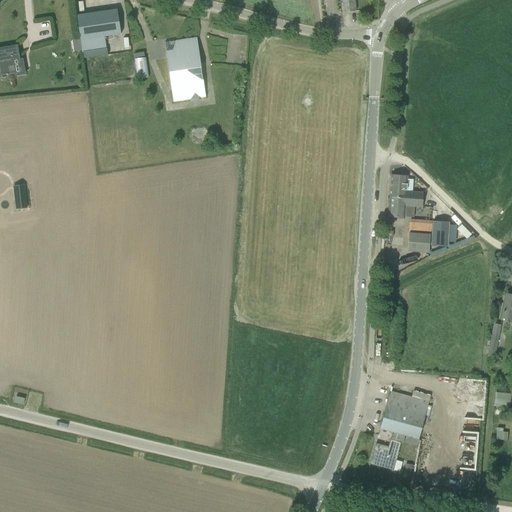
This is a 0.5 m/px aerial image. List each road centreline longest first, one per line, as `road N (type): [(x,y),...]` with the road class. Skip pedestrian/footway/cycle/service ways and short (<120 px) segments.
road 1 (unclassified): [(322,488),(355,380),(379,40)]
road 2 (unclassified): [(322,488),(0,409)]
road 3 (residential): [(379,40),(306,31),(189,0)]
road 4 (track): [(511,253),(406,163),(369,158)]
road 5 (track): [(498,511),(332,489)]
